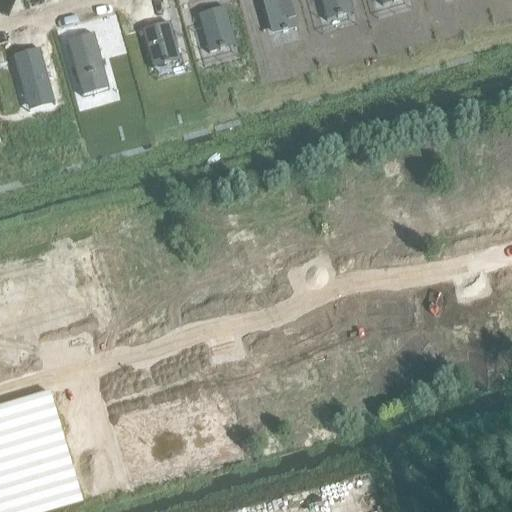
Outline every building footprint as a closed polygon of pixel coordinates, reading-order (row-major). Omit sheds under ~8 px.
[(265,0),(267,8),(268,8),(275,35),(283,33),(283,34),(288,33),(288,31),(295,29),(296,32),(297,31),(288,0),(265,0)] [(320,0),(327,23),(328,23),(328,20),(338,18),(338,19),(343,18),(343,16),(353,13),(353,16),(355,16),(350,0),(320,0)] [(200,17),(199,17),(210,56),(211,55),(210,53),(220,50),(221,52),(226,50),(225,49),(235,46),(236,48),(237,48),(226,10),(225,10),(226,12),(201,19),(200,17)] [(144,32),(143,32),(154,71),(155,71),(154,68),(164,65),(165,67),(170,66),(169,64),(179,61),(180,64),(181,64),(170,25),(169,25),(170,28),(145,35),(144,32)] [(69,43),(68,43),(78,82),(79,82),(79,79),(89,76),(89,78),(94,77),(94,75),(104,72),(104,75),(106,74),(95,36),(94,36),(95,39),(69,46),(69,43)] [(15,58),(14,58),(25,97),(26,96),(25,94),(49,87),(50,89),(51,89),(41,51),(40,51),(40,54),(16,61),(15,58)] [(365,171),(355,210),(371,213),(380,175),(365,171)] [(383,206),(379,219),(389,222),(388,224),(403,228),(416,182),(401,178),(392,209),(383,206)] [(322,184),(306,187),(316,234),(331,231),(322,184)] [(278,195),(264,202),(284,245),(299,238),(278,195)] [(428,204),(415,224),(427,232),(429,228),(435,232),(429,241),(440,248),(459,219),(448,212),(444,218),(438,213),(439,212),(428,204)] [(240,217),(225,230),(251,261),(254,258),(259,264),(271,254),(240,217)] [(63,264),(50,266),(54,290),(67,287),(66,282),(73,281),(75,293),(88,290),(83,256),(70,258),(72,269),(64,271),(63,264)] [(38,261),(20,265),(31,308),(49,304),(38,261)] [(205,281),(202,294),(237,300),(239,287),(227,285),(229,278),(233,279),(236,265),(212,261),(210,274),(217,276),(216,283),(205,281)] [(143,287),(130,306),(141,314),(143,310),(150,314),(143,323),(154,331),(174,303),(163,295),(159,300),(153,296),(154,294),(143,287)] [(379,298),(366,299),(366,302),(367,315),(399,313),(399,323),(413,322),(412,312),(415,312),(414,296),(379,298)] [(320,315),(282,333),(289,347),(332,327),(326,313),(325,312),(320,315)] [(419,333),(393,356),(402,366),(407,361),(412,367),(411,368),(420,378),(437,362),(428,352),(425,356),(419,350),(428,343),(419,333)] [(505,346),(493,350),(504,383),(511,379),(511,351),(508,353),(505,346)] [(471,362),(449,365),(450,378),(472,376),(473,389),(487,387),(483,353),(470,355),(471,362)] [(171,363),(129,386),(136,400),(178,378),(171,363)] [(302,368),(299,380),(309,383),(307,390),(303,389),(300,402),(323,408),(327,395),(325,395),(326,387),(333,389),(336,376),(302,368)] [(187,389),(153,423),(164,434),(187,412),(193,419),(203,409),(196,402),(198,401),(187,389)] [(0,409),(0,511),(64,511),(83,506),(49,395),(0,409)] [(266,410),(254,414),(265,447),(278,442),(273,429),(294,422),(289,409),(269,417),(266,410)]
